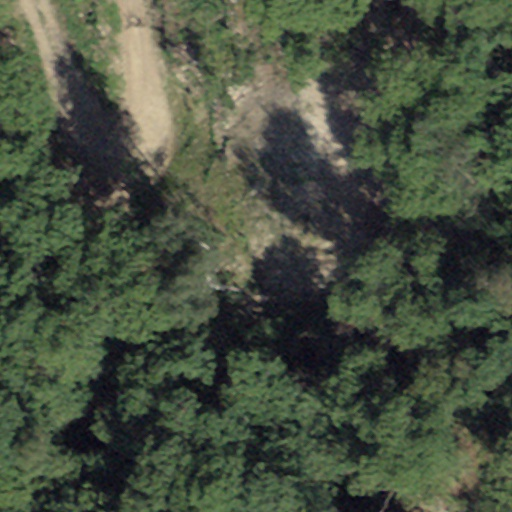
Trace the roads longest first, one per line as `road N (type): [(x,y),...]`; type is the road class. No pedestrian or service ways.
road 1 (track): [(34,0),(81,127),(95,146),(121,151),(141,139),(148,114),(130,0)]
road 2 (track): [(285,0),(314,99),(323,116),(340,120),(359,112),(372,93),(410,0)]
